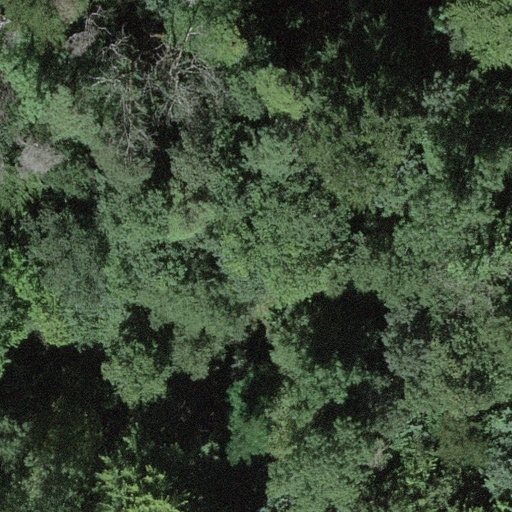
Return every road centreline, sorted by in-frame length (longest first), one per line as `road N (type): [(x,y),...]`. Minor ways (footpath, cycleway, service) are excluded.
road 1 (track): [(236,511),(239,489),(224,434),(187,384),(141,351),(90,331),(0,320)]
road 2 (track): [(100,511),(224,434)]
